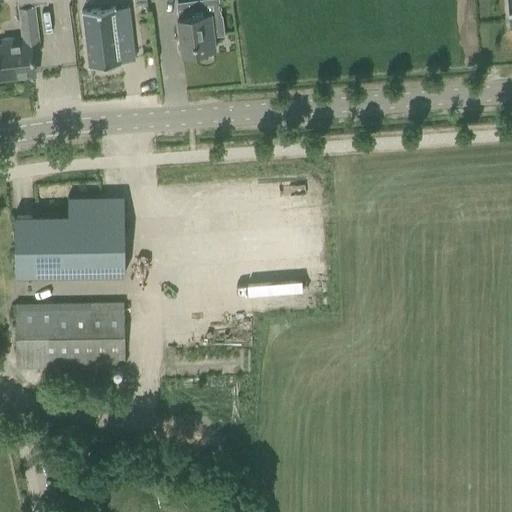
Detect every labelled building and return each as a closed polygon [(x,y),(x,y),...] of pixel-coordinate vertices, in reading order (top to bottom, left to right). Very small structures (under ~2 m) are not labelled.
[(33,5),(32,2),(48,0),(16,0),(21,36),(2,38),(3,44),(0,44),(0,77),(34,73),(30,42),(38,41),(34,5),(33,5)] [(185,16),(177,17),(181,54),(198,52),(198,56),(200,55),(211,54),(211,51),(215,50),(213,34),(223,33),(220,16),(218,0),(199,0),(182,2),(185,16)] [(94,9),(81,10),(81,12),(82,12),(88,65),(87,65),(88,66),(115,63),(121,62),(121,61),(120,61),(120,56),(134,54),(128,6),(115,8),(115,6),(94,9)] [(67,214),(12,215),(13,271),(13,275),(122,274),(122,213),(121,195),(67,195),(67,214)] [(281,264),(282,276),(273,276),(273,295),(323,294),(322,263),(281,264)] [(83,303),(15,304),(16,366),(124,364),(123,302),(83,303)]
